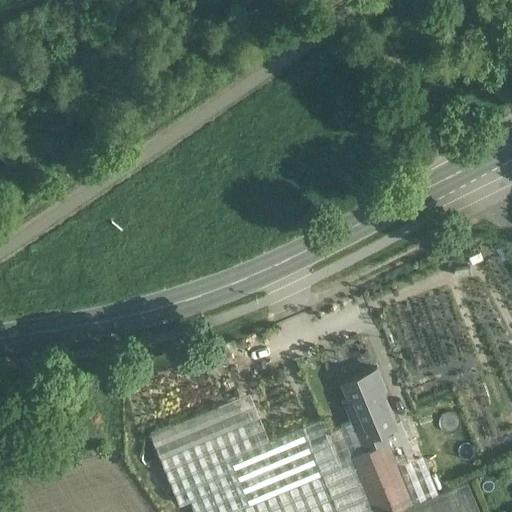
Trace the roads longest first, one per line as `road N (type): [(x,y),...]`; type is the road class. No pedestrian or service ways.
road 1 (primary): [(479,160),(324,242),(171,307)]
road 2 (track): [(352,0),(453,173)]
road 3 (primary): [(171,307),(0,342)]
